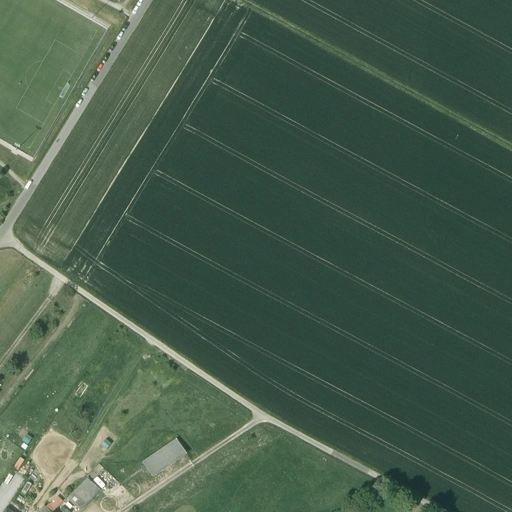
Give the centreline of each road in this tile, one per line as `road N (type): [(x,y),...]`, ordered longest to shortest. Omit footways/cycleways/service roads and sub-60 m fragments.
road 1 (track): [(0,236),(262,415),(441,511)]
road 2 (track): [(511,149),(234,0)]
road 3 (residential): [(147,0),(0,233)]
road 4 (track): [(262,415),(120,511)]
